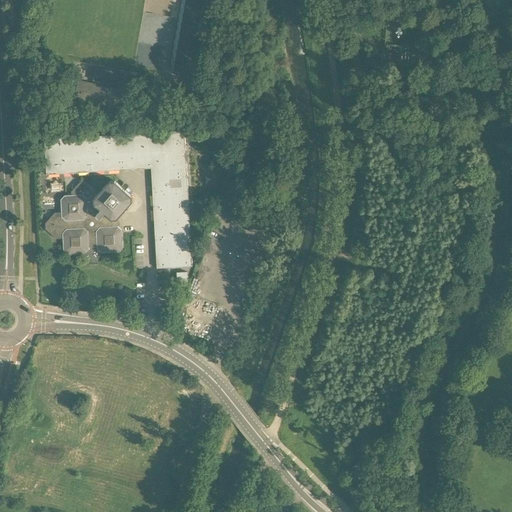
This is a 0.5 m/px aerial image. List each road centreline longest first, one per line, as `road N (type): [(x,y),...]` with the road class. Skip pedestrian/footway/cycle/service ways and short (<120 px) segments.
road 1 (track): [(266,444),(342,223),(335,107),(347,0)]
road 2 (secondary): [(0,65),(7,299)]
road 3 (unclassified): [(155,343),(148,181),(145,172),(125,173)]
road 4 (tertiary): [(302,488),(215,384)]
road 5 (unclassified): [(184,511),(215,384)]
road 6 (tertiary): [(155,343),(27,320)]
